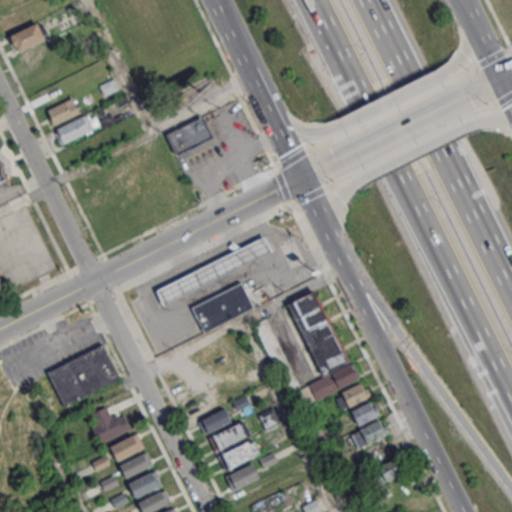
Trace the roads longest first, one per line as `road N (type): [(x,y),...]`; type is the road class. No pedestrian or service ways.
road 1 (residential): [(207,511),(0,93)]
road 2 (tertiary): [(300,177),(461,511)]
road 3 (tertiary): [(0,327),(300,177)]
road 4 (motorway): [(342,270),(511,495)]
road 5 (motorway): [(387,165),(511,416)]
road 6 (motorway): [(467,211),(363,0)]
road 7 (tertiary): [(213,0),(300,177)]
road 8 (motorway): [(304,0),(387,165)]
road 9 (tertiary): [(315,133),(465,56)]
road 10 (tertiary): [(492,120),(367,173),(345,192)]
road 11 (tertiary): [(331,161),(461,96)]
